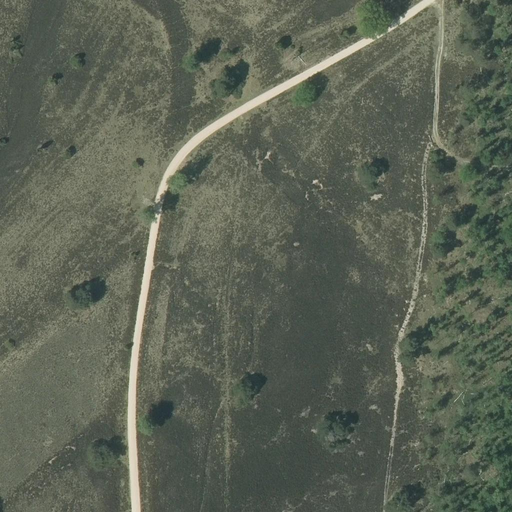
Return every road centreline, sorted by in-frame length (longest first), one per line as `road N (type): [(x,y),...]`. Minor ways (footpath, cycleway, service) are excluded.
road 1 (track): [(432,0),(220,123),(168,174),(135,335),(134,511)]
road 2 (track): [(440,0),(437,144),(458,164),(511,167)]
